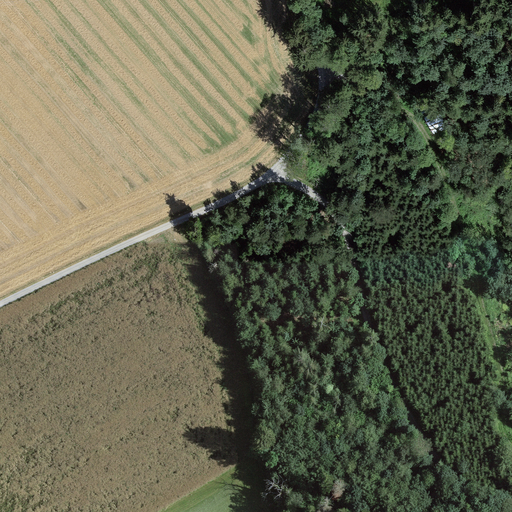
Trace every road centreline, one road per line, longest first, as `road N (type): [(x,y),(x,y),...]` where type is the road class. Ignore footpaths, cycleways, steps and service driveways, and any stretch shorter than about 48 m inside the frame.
road 1 (track): [(476,511),(417,435),(359,320),(341,235),(319,199),(272,174)]
road 2 (track): [(0,304),(272,174)]
road 3 (track): [(272,174),(323,104),(324,68),(300,0)]
